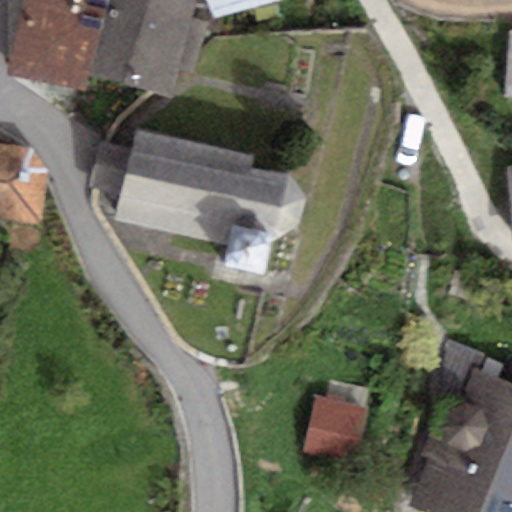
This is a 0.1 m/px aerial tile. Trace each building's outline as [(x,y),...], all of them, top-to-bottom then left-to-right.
[(23,0),(8,81),(85,98),(88,82),(110,0),(23,0)] [(198,1),(192,0),(110,0),(88,82),(145,99),(172,107),(179,77),(194,80),(204,40),(206,29),(192,24),(198,1)] [(201,0),(211,24),(294,0),(201,0)] [(253,163),(134,138),(131,152),(96,143),(89,190),(120,196),(113,227),(236,254),(238,244),(270,249),(298,236),(306,209),(291,180),(251,172),(253,163)] [(31,153),(0,149),(0,221),(41,227),(48,175),(31,153)] [(511,511),(511,389),(474,372),(408,511),(511,511)] [(363,470),(376,416),(322,403),(309,457),(363,470)]
